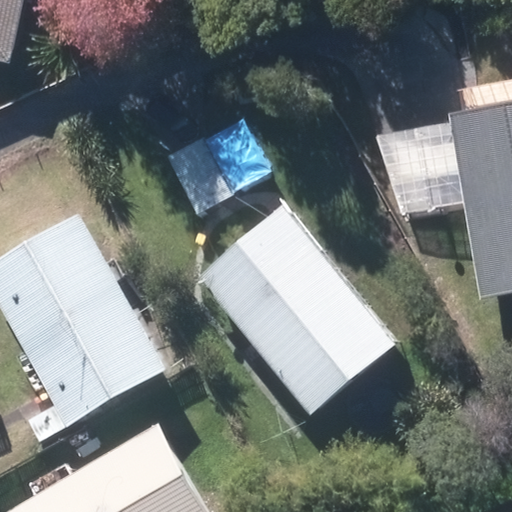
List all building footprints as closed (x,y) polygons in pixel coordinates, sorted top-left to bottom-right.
[(43,0),(0,0),(0,39),(34,46),(43,0)] [(511,104),(471,111),(499,297),(511,295),(511,104)] [(217,133),(176,153),(207,213),(247,192),(217,133)] [(309,207),(224,275),(334,412),(419,344),(309,207)] [(103,215),(2,270),(87,423),(187,368),(103,215)] [(23,510),(23,511),(240,511),(186,417),(23,510)]
